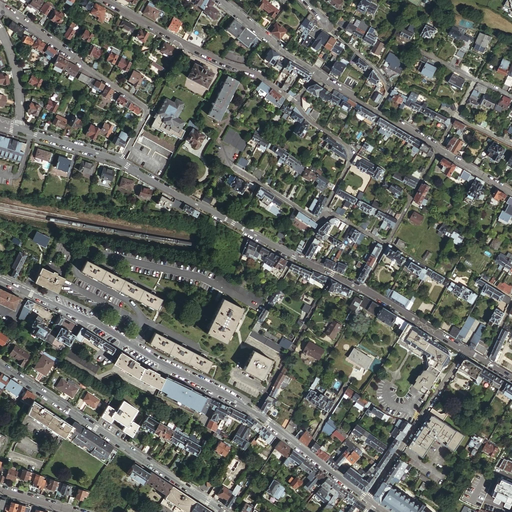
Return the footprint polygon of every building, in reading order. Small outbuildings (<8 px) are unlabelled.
[(40,0),(30,0),(27,5),(31,7),(32,5),(38,9),(43,1),(40,0)] [(90,9),(93,4),(88,0),(80,0),(79,2),(90,9)] [(204,8),(207,3),(202,0),(195,0),(193,2),(199,6),(200,5),(204,8)] [(211,6),(214,3),(210,0),(208,0),(207,3),(204,8),(202,11),(207,14),(207,16),(208,17),(210,17),(211,17),(214,13),(216,14),(218,11),(211,6)] [(247,14),(251,8),(241,0),(230,0),(231,0),(247,14)] [(262,8),(265,10),(270,4),(264,0),(260,0),(256,5),(261,9),(262,8)] [(371,2),(371,0),(366,0),(367,0),(366,0),(362,0),(360,5),(367,9),(371,2)] [(51,3),(48,1),(45,6),(44,5),(41,9),(43,11),(42,12),(46,15),(51,7),(49,6),(51,3)] [(143,5),(139,11),(155,19),(159,11),(153,7),(154,4),(149,2),(147,6),(143,5)] [(371,2),(367,9),(375,13),(379,6),(371,2)] [(102,22),(106,14),(103,12),(104,9),(96,4),(91,12),(93,13),(97,15),(96,17),(95,18),(102,22)] [(270,4),(265,10),(268,13),(269,14),(273,18),(277,13),(277,12),(278,11),(270,4)] [(54,10),(49,18),(53,21),(54,20),(60,23),(63,19),(61,18),(64,14),(60,11),(59,12),(54,10)] [(176,31),(182,21),(174,16),(169,27),(176,31)] [(313,17),(314,16),(311,21),(313,22),(318,25),(318,26),(320,24),(319,21),(313,17)] [(346,30),(354,34),(362,20),(359,18),(358,18),(354,16),(346,30)] [(348,21),(342,17),(337,24),(344,28),(348,21)] [(38,24),(43,27),(47,20),(42,18),(38,24)] [(311,21),(307,18),(302,26),(307,30),(313,22),(311,21)] [(226,29),(237,38),(245,27),(234,19),(226,29)] [(261,25),(265,28),(270,22),(266,19),(261,25)] [(125,21),(122,20),(120,25),(124,27),(129,30),(130,29),(133,31),(135,26),(132,25),(133,24),(125,20),(125,21)] [(362,37),(369,24),(362,20),(354,34),(362,37)] [(13,36),(19,41),(22,34),(25,29),(12,21),(8,27),(15,32),(13,36)] [(72,22),(64,34),(65,35),(65,36),(70,39),(75,30),(73,29),(76,24),(72,22)] [(318,25),(313,22),(307,30),(306,30),(311,34),(313,31),(318,25)] [(271,33),(279,40),(286,31),(276,23),(274,26),(275,27),(271,33)] [(438,29),(427,23),(422,34),(426,37),(427,35),(431,37),(434,33),(436,34),(438,29)] [(464,34),(468,28),(454,23),(449,33),(459,39),(462,33),(464,34)] [(408,30),(415,33),(417,27),(410,25),(408,30)] [(187,40),(192,31),(193,28),(189,26),(183,38),(187,40)] [(377,39),(378,36),(373,33),(376,28),(372,26),(365,40),(374,45),(375,43),(377,40),(377,39)] [(248,46),(256,36),(245,27),(237,38),(248,46)] [(411,39),(414,34),(404,28),(401,34),(399,33),(396,38),(397,41),(408,46),(411,45),(413,40),(411,39)] [(90,32),(86,29),(81,36),(88,41),(93,34),(92,33),(93,33),(91,31),(90,32)] [(149,34),(140,29),(135,37),(144,42),(149,34)] [(332,36),(324,30),(320,36),(317,39),(317,40),(327,45),(332,36)] [(187,40),(201,47),(205,40),(192,31),(187,40)] [(34,40),(36,37),(33,35),(31,39),(30,38),(30,37),(28,36),(27,37),(24,35),(21,40),(27,43),(28,42),(31,44),(34,40)] [(487,47),(490,39),(480,35),(476,43),(487,47)] [(338,40),(332,36),(327,45),(333,48),(338,40)] [(349,43),(356,48),(359,43),(352,38),(349,43)] [(45,51),(48,46),(38,39),(33,46),(44,53),(45,51)] [(71,46),(75,48),(79,41),(76,39),(71,46)] [(341,45),(343,42),(338,39),(338,40),(333,48),(340,53),(344,47),(341,45)] [(385,48),(386,45),(377,40),(375,43),(376,43),(383,46),(383,47),(385,48)] [(437,52),(442,43),(436,40),(432,49),(437,52)] [(172,56),(176,48),(165,43),(161,50),(165,52),(165,51),(169,53),(168,54),(172,56)] [(379,53),(383,47),(383,46),(376,43),(372,50),(379,53)] [(91,44),(86,52),(92,55),(92,54),(97,57),(101,49),(91,44)] [(59,53),(48,46),(45,51),(52,56),(51,57),(55,60),(59,53)] [(361,52),(367,57),(370,52),(361,47),(360,48),(361,52)] [(277,58),(280,54),(272,48),(267,54),(266,53),(263,57),(273,64),(277,58)] [(463,59),(466,52),(459,49),(456,55),(463,59)] [(228,51),(223,57),(229,60),(237,63),(246,64),(251,57),(239,55),(233,53),(228,51)] [(118,55),(111,52),(108,59),(110,60),(114,63),(118,55)] [(389,67),(401,73),(407,61),(390,52),(385,61),(391,64),(389,67)] [(60,53),(54,65),(60,68),(57,74),(61,75),(64,69),(68,61),(69,60),(60,53)] [(369,66),(370,65),(355,53),(352,57),(357,61),(356,63),(366,69),(368,66),(369,66)] [(289,60),(280,54),(277,58),(279,59),(275,66),(280,69),(284,62),(286,64),(289,60)] [(347,65),(349,61),(341,54),(335,63),(339,65),(341,61),(347,65)] [(427,63),(430,59),(423,55),(420,60),(422,61),(418,69),(432,76),(437,68),(427,63)] [(132,62),(122,56),(118,64),(123,67),(121,71),(126,74),(132,62)] [(507,69),(511,61),(504,58),(501,65),(500,64),(499,67),(496,66),(495,70),(507,75),(509,70),(507,69)] [(314,65),(319,69),(323,63),(318,59),(314,65)] [(295,64),(289,60),(286,64),(282,71),(286,74),(288,72),(290,73),(295,64)] [(73,77),(78,67),(68,61),(64,69),(67,70),(66,72),(70,74),(70,75),(73,77)] [(164,71),(166,68),(153,61),(152,64),(161,70),(162,69),(164,71)] [(202,67),(194,63),(187,77),(192,80),(193,79),(202,83),(201,84),(206,87),(213,73),(206,69),(207,67),(203,65),(202,67)] [(305,70),(295,64),(290,73),(294,75),(296,72),(301,75),(305,70)] [(322,71),(328,76),(331,70),(326,65),(322,71)] [(378,84),(381,78),(374,69),(374,68),(369,78),(375,82),(378,84)] [(11,74),(11,69),(2,70),(3,73),(0,73),(0,82),(3,82),(3,83),(9,83),(7,74),(11,74)] [(143,75),(134,70),(128,79),(134,82),(133,84),(137,87),(143,75)] [(312,75),(305,70),(301,75),(303,77),(302,79),(307,82),(312,75)] [(328,76),(338,81),(341,76),(331,70),(328,76)] [(89,83),(92,78),(92,77),(81,72),(79,78),(89,83)] [(461,89),(466,80),(454,74),(449,82),(461,89)] [(39,88),(42,81),(43,78),(37,75),(36,77),(33,75),(29,82),(39,88)] [(239,80),(228,75),(207,115),(218,120),(239,80)] [(343,84),(347,86),(351,79),(347,77),(343,84)] [(102,90),(105,85),(104,84),(92,78),(89,83),(88,85),(93,87),(94,85),(102,90)] [(266,92),(270,87),(261,81),(255,89),(258,92),(260,88),(266,92)] [(488,87),(478,82),(475,88),(486,93),(486,91),(488,87)] [(310,87),(307,91),(318,97),(319,96),(322,90),(323,89),(317,84),(310,87)] [(109,98),(114,90),(107,86),(102,93),(105,96),(105,97),(107,98),(108,98),(109,98)] [(263,97),(266,92),(260,88),(258,92),(257,93),(258,94),(258,96),(260,98),(262,97),(262,96),(263,97)] [(278,99),(281,95),(270,88),(267,92),(278,99)] [(373,92),(370,97),(379,102),(383,94),(377,91),(379,88),(376,88),(375,90),(373,92)] [(322,90),(319,96),(320,97),(321,100),(324,99),(328,101),(329,100),(332,95),(329,93),(329,92),(326,91),(322,90)] [(410,98),(393,90),(390,95),(394,97),(393,99),(401,103),(402,103),(403,101),(407,103),(410,98)] [(420,94),(413,90),(410,95),(418,99),(420,94)] [(338,92),(335,91),(332,95),(329,100),(338,105),(338,104),(343,96),(340,94),(338,98),(336,96),(338,92)] [(490,93),(486,91),(486,93),(482,101),(480,104),(483,106),(484,104),(493,108),(497,100),(489,96),(490,93)] [(479,105),(480,104),(482,101),(478,99),(479,98),(476,96),(477,94),(473,93),(467,102),(477,107),(479,105)] [(510,103),(511,99),(502,94),(500,98),(502,99),(499,104),(497,103),(493,112),(499,114),(502,106),(509,109),(511,104),(510,103)] [(124,106),(128,108),(129,107),(131,102),(120,95),(117,100),(120,103),(120,104),(120,106),(121,107),(123,107),(124,106)] [(343,96),(338,104),(349,111),(352,106),(355,108),(357,104),(352,101),(350,104),(347,102),(349,99),(343,96)] [(180,138),(184,130),(181,129),(185,121),(178,117),(185,104),(176,99),(174,102),(166,98),(157,113),(156,112),(154,117),(155,118),(151,125),(158,129),(159,128),(171,135),(172,134),(180,138)] [(311,109),(313,106),(302,98),(303,107),(308,114),(311,109)] [(424,105),(410,98),(407,103),(406,105),(420,112),(421,110),(424,106),(424,105)] [(41,102),(33,99),(32,103),(31,103),(28,111),(33,113),(33,114),(38,115),(41,106),(40,105),(41,102)] [(48,99),(45,107),(50,110),(50,111),(54,113),(58,105),(48,99)] [(138,113),(141,109),(131,102),(129,107),(138,113)] [(292,110),(295,106),(293,104),(292,104),(289,108),(283,105),(280,109),(284,112),(282,116),(286,119),(292,110)] [(357,104),(355,108),(354,110),(356,112),(365,117),(369,111),(357,104)] [(300,121),(303,117),(295,106),(292,110),(293,110),(290,115),(300,121)] [(436,119),(439,114),(424,106),(421,110),(424,112),(424,113),(436,119)] [(313,111),(311,109),(308,114),(316,122),(322,112),(314,108),(313,111)] [(380,118),(369,111),(365,117),(377,124),(380,118)] [(67,118),(56,114),(52,123),(57,125),(58,124),(64,127),(67,118)] [(448,118),(439,114),(436,119),(445,124),(444,126),(448,128),(453,118),(449,116),(448,118)] [(303,132),(310,123),(303,117),(300,121),(293,131),(303,139),(306,135),(303,132)] [(80,121),(73,118),(69,125),(75,129),(76,127),(80,129),(84,121),(81,120),(80,121)] [(390,124),(380,118),(377,124),(387,130),(390,124)] [(481,125),(486,127),(489,121),(484,119),(481,125)] [(466,125),(456,120),(454,124),(455,125),(455,126),(456,127),(459,129),(460,129),(461,130),(462,128),(463,129),(466,125)] [(109,125),(105,123),(101,130),(106,133),(106,134),(108,135),(111,131),(113,132),(114,131),(115,131),(117,128),(109,124),(109,125)] [(396,127),(390,124),(387,130),(393,133),(396,127)] [(91,139),(94,140),(100,130),(91,125),(86,135),(92,138),(91,139)] [(241,151),(249,138),(229,127),(222,140),(241,151)] [(142,135),(173,152),(176,146),(146,128),(142,135)] [(400,137),(403,131),(398,128),(395,134),(400,137)] [(261,134),(255,130),(254,134),(253,133),(251,138),(258,143),(262,135),(261,134)] [(185,138),(185,139),(193,143),(192,145),(197,148),(204,135),(197,131),(195,134),(192,133),(191,135),(188,134),(187,134),(185,138)] [(405,140),(408,134),(403,131),(400,137),(405,140)] [(433,138),(440,141),(444,135),(437,131),(433,138)] [(122,146),(119,153),(122,154),(125,148),(124,147),(126,142),(125,142),(129,135),(124,132),(120,139),(116,137),(113,142),(117,145),(118,144),(122,146)] [(337,141),(325,134),(322,138),(329,143),(325,149),(329,152),(331,149),(337,141)] [(348,134),(344,140),(349,144),(353,137),(348,134)] [(266,147),(269,142),(264,139),(266,137),(262,135),(258,143),(261,144),(266,147)] [(26,144),(0,136),(0,156),(20,163),(26,144)] [(451,150),(454,146),(458,139),(453,136),(451,140),(447,148),(451,150)] [(418,140),(412,137),(409,142),(405,148),(407,149),(409,146),(408,146),(410,143),(414,146),(418,140)] [(464,142),(458,139),(454,146),(459,149),(464,142)] [(412,151),(418,154),(420,149),(423,144),(418,140),(414,146),(412,151)] [(342,145),(337,141),(331,149),(341,156),(342,155),(345,150),(342,145)] [(494,141),(489,149),(491,151),(490,152),(496,156),(495,157),(498,159),(499,158),(500,159),(501,156),(502,154),(503,154),(506,150),(497,144),(498,143),(494,141)] [(284,151),(284,150),(272,142),(269,147),(280,156),(284,151)] [(366,142),(362,149),(365,151),(366,149),(371,152),(374,147),(366,142)] [(432,157),(434,153),(433,149),(423,144),(420,149),(428,154),(428,155),(432,157)] [(51,153),(37,148),(35,157),(48,161),(51,153)] [(285,159),(289,154),(284,151),(280,156),(285,159)] [(301,170),(305,166),(289,154),(285,159),(283,162),(289,166),(289,165),(295,169),(291,176),(296,179),(301,170)] [(363,158),(357,155),(354,161),(357,162),(360,164),(363,158)] [(69,160),(58,156),(55,167),(67,171),(68,168),(69,167),(69,165),(68,164),(69,160)] [(379,167),(363,158),(360,164),(358,167),(373,177),(379,167)] [(457,166),(444,158),(441,163),(444,165),(444,166),(442,170),(445,172),(445,173),(448,175),(450,176),(450,175),(451,176),(457,166)] [(399,159),(395,166),(401,168),(403,165),(408,168),(410,165),(399,159)] [(94,165),(82,161),(79,171),(90,174),(94,165)] [(384,170),(379,167),(373,177),(378,180),(381,174),(383,175),(385,172),(383,171),(384,170)] [(114,171),(103,168),(100,177),(111,181),(114,171)] [(310,178),(315,180),(317,174),(305,169),(301,176),(309,180),(310,178)] [(399,179),(402,174),(396,171),(397,170),(395,169),(393,173),(395,174),(394,177),(399,179)] [(414,173),(419,177),(421,173),(414,169),(412,172),(414,173)] [(471,174),(464,170),(461,178),(467,182),(471,174)] [(329,181),(318,173),(317,174),(315,180),(319,183),(325,186),(323,188),(325,189),(327,185),(329,181)] [(233,179),(234,177),(230,174),(225,183),(229,185),(230,183),(229,182),(231,178),(233,179)] [(403,182),(408,184),(412,176),(408,174),(406,177),(403,182)] [(408,184),(415,188),(420,179),(419,179),(412,175),(412,176),(408,184)] [(247,183),(234,176),(234,177),(233,179),(231,178),(229,182),(230,183),(229,185),(236,190),(237,192),(240,193),(241,193),(247,183)] [(135,191),(137,184),(134,183),(134,181),(122,177),(119,186),(135,191)] [(477,177),(469,193),(473,195),(473,196),(475,197),(476,197),(480,199),(480,198),(482,199),(484,196),(484,195),(484,194),(483,193),(485,189),(481,187),(484,182),(477,177)] [(327,185),(333,189),(335,184),(330,181),(329,181),(327,185)] [(394,187),(386,182),(383,186),(395,194),(396,192),(400,194),(403,190),(397,186),(395,188),(394,187)] [(300,185),(296,183),(289,193),(293,196),(300,185)] [(426,195),(430,186),(426,183),(425,184),(422,183),(418,190),(426,195)] [(260,186),(255,195),(261,198),(260,199),(268,204),(269,203),(274,195),(260,186)] [(151,191),(141,187),(138,195),(148,199),(151,191)] [(507,195),(493,187),(489,196),(492,198),(493,196),(496,198),(495,199),(499,201),(500,198),(504,200),(507,195)] [(349,194),(339,188),(336,193),(347,199),(349,194)] [(424,198),(426,195),(418,190),(414,198),(417,199),(416,200),(417,201),(416,202),(420,204),(421,203),(425,205),(428,200),(424,198)] [(206,192),(202,199),(209,203),(213,196),(206,192)] [(311,212),(317,217),(328,198),(322,194),(319,198),(312,210),(311,212)] [(356,205),(360,199),(349,194),(347,199),(354,203),(353,205),(353,208),(355,208),(356,205)] [(171,203),(172,201),(161,195),(157,203),(167,209),(171,203)] [(274,195),(269,203),(278,208),(279,206),(283,201),(274,195)] [(319,198),(316,196),(308,208),(312,210),(319,198)] [(511,220),(511,198),(510,197),(507,202),(510,204),(502,218),(510,223),(511,220)] [(187,205),(175,198),(172,201),(171,203),(181,209),(182,208),(197,216),(199,211),(187,205)] [(376,208),(360,200),(360,199),(356,205),(359,207),(369,214),(369,213),(372,215),(376,208)] [(377,208),(381,201),(376,199),(372,206),(377,208)] [(291,207),(283,201),(279,206),(281,207),(280,209),(286,213),(291,207)] [(386,204),(381,201),(377,208),(382,211),(386,204)] [(382,220),(385,213),(376,208),(372,215),(371,216),(374,217),(374,216),(382,220)] [(287,223),(290,225),(295,217),(298,211),(294,209),(289,219),(287,223)] [(298,211),(295,217),(314,229),(317,224),(298,211)] [(414,211),(410,219),(419,224),(424,216),(414,211)] [(394,227),(398,220),(385,213),(382,220),(379,226),(382,228),(387,221),(389,223),(389,224),(394,227)] [(359,225),(358,226),(365,230),(371,217),(368,216),(365,222),(359,225)] [(332,218),(320,229),(327,233),(337,217),(332,218)] [(439,230),(444,221),(440,219),(439,220),(436,218),(432,226),(439,230)] [(446,234),(449,228),(447,227),(448,223),(444,221),(439,230),(437,233),(440,235),(442,232),(446,234)] [(451,225),(449,228),(446,234),(451,237),(451,236),(456,227),(451,225)] [(355,241),(361,232),(354,227),(352,230),(350,229),(344,238),(349,241),(350,239),(355,242),(355,241)] [(456,227),(451,236),(455,237),(457,239),(462,241),(464,237),(459,234),(460,233),(461,231),(456,227)] [(327,233),(320,229),(316,236),(321,239),(322,238),(324,239),(327,233)] [(49,237),(38,232),(33,240),(38,243),(38,242),(45,245),(49,237)] [(366,235),(361,232),(355,241),(359,243),(364,236),(366,235)] [(76,244),(61,236),(52,254),(67,262),(76,244)] [(256,242),(249,238),(244,251),(248,254),(250,251),(253,254),(258,257),(263,246),(256,242)] [(337,239),(335,238),(332,243),(343,249),(344,247),(346,244),(337,239)] [(399,238),(396,245),(402,248),(406,242),(399,238)] [(496,250),(501,241),(493,238),(489,246),(496,250)] [(301,241),(294,253),(298,255),(300,253),(303,249),(301,248),(304,243),(301,241)] [(307,257),(311,259),(315,251),(317,247),(318,245),(313,242),(306,254),(307,257)] [(382,245),(378,242),(377,244),(376,243),(374,244),(372,248),(373,249),(374,250),(372,254),(377,257),(383,247),(382,245)] [(358,246),(354,243),(349,251),(352,253),(355,248),(356,248),(358,246)] [(403,264),(405,265),(409,259),(400,254),(402,251),(398,249),(397,252),(391,248),(393,246),(389,244),(383,253),(387,255),(394,260),(389,268),(391,269),(396,261),(402,265),(403,264)] [(267,249),(263,246),(258,257),(264,260),(260,267),(261,268),(271,251),(267,249)] [(427,261),(432,253),(428,250),(423,258),(427,261)] [(273,267),(274,265),(280,256),(275,253),(271,251),(261,268),(262,268),(264,268),(265,265),(265,264),(266,263),(273,267)] [(15,268),(19,270),(26,255),(27,253),(24,252),(23,254),(19,252),(13,266),(15,268)] [(505,255),(501,252),(496,260),(500,263),(504,258),(503,257),(505,255)] [(371,268),(377,257),(372,254),(365,264),(371,268)] [(441,263),(447,266),(451,258),(446,255),(441,263)] [(504,258),(500,263),(505,266),(510,258),(505,255),(503,257),(504,258)] [(284,267),(288,260),(284,258),(280,256),(274,265),(282,269),(284,267)] [(327,258),(324,264),(329,266),(333,268),(337,262),(327,258)] [(405,265),(420,274),(423,276),(427,269),(424,268),(425,265),(413,258),(411,260),(409,259),(405,265)] [(447,266),(450,268),(455,260),(451,258),(447,266)] [(163,299),(87,260),(81,271),(157,310),(163,299)] [(340,271),(344,273),(348,264),(345,262),(344,263),(340,261),(336,269),(340,271)] [(269,273),(273,267),(266,263),(265,264),(265,265),(264,268),(262,268),(269,273)] [(289,268),(302,273),(304,268),(298,265),(292,263),(289,268)] [(364,281),(371,268),(365,264),(358,278),(364,281)] [(60,289),(65,279),(42,267),(35,282),(58,293),(60,289)] [(448,279),(428,267),(427,269),(423,276),(422,278),(425,280),(428,274),(430,276),(442,283),(447,286),(450,280),(448,279)] [(13,271),(11,276),(15,278),(19,270),(15,268),(14,269),(13,271)] [(311,277),(311,276),(311,275),(312,276),(314,272),(313,272),(309,270),(304,268),(302,273),(311,277)] [(31,270),(27,278),(33,281),(37,272),(31,270)] [(325,284),(329,277),(322,274),(314,271),(313,272),(314,272),(312,276),(311,275),(311,276),(317,280),(325,284)] [(240,285),(218,272),(214,279),(260,304),(264,298),(243,287),(240,285)] [(475,282),(484,287),(486,283),(478,278),(475,282)] [(350,296),(353,290),(338,282),(331,279),(326,288),(327,289),(328,291),(330,292),(331,292),(332,292),(333,292),(337,294),(338,292),(350,296)] [(462,288),(450,280),(447,286),(446,287),(453,290),(452,291),(458,294),(457,296),(460,297),(461,296),(473,303),(478,294),(463,285),(462,288)] [(504,287),(503,289),(509,293),(511,290),(509,288),(509,287),(508,286),(507,285),(506,287),(505,286),(506,283),(503,281),(501,284),(501,285),(504,287)] [(509,303),(511,298),(486,283),(484,287),(482,290),(500,301),(501,300),(509,303)] [(383,293),(388,296),(392,288),(393,287),(391,286),(390,289),(386,287),(383,293)] [(285,296),(287,292),(278,287),(266,304),(272,308),(281,293),(285,296)] [(19,298),(0,288),(0,303),(14,310),(19,298)] [(396,301),(406,308),(410,300),(392,288),(388,296),(396,301)] [(406,308),(409,310),(413,302),(412,302),(415,297),(413,295),(410,300),(406,308)] [(374,302),(364,296),(362,300),(360,303),(362,304),(361,305),(363,307),(378,317),(384,308),(374,302)] [(360,303),(362,300),(357,297),(357,298),(355,298),(352,303),(353,307),(352,307),(353,307),(346,318),(350,320),(353,315),(360,303)] [(30,310),(35,303),(28,299),(23,305),(30,310)] [(239,307),(222,299),(205,332),(225,342),(243,308),(239,306),(239,307)] [(360,303),(353,315),(357,317),(363,307),(361,305),(362,304),(360,303)] [(23,321),(30,310),(23,305),(19,318),(23,321)] [(257,331),(269,310),(264,308),(251,328),(257,331)] [(400,335),(408,322),(397,316),(384,308),(378,317),(392,325),(394,322),(398,324),(399,323),(401,324),(399,328),(401,329),(398,334),(400,335)] [(499,324),(504,312),(496,309),(488,323),(492,325),(494,321),(499,324)] [(59,327),(64,317),(60,315),(53,326),(59,327)] [(468,315),(463,326),(456,338),(461,341),(463,337),(466,335),(465,333),(469,330),(469,329),(469,328),(471,326),(470,325),(473,322),(472,322),(475,319),(468,315)] [(38,335),(45,340),(50,331),(40,324),(43,320),(37,316),(32,326),(31,327),(34,329),(31,333),(37,338),(38,335)] [(68,319),(64,317),(59,327),(61,328),(62,329),(68,319)] [(200,337),(164,318),(161,324),(197,343),(200,337)] [(343,324),(335,319),(328,332),(336,337),(343,324)] [(448,333),(456,338),(463,326),(455,321),(448,333)] [(408,322),(400,335),(399,337),(408,342),(409,345),(415,349),(418,348),(427,354),(429,365),(426,369),(423,370),(421,374),(419,375),(416,380),(417,381),(413,386),(425,394),(429,389),(431,388),(433,385),(433,383),(444,365),(447,365),(451,358),(448,350),(435,341),(432,340),(431,336),(408,322)] [(474,349),(479,340),(487,326),(481,323),(480,326),(479,326),(478,330),(477,330),(476,333),(475,333),(475,334),(474,338),(473,338),(471,342),(469,346),(474,349)] [(511,328),(511,326),(505,323),(503,329),(508,331),(510,332),(511,328)] [(112,353),(115,348),(82,327),(76,337),(81,341),(84,336),(96,343),(95,344),(102,348),(103,347),(112,353)] [(71,345),(76,337),(74,336),(75,335),(71,333),(72,331),(66,329),(65,331),(62,329),(61,328),(59,333),(56,331),(55,333),(50,331),(45,340),(52,344),(55,338),(69,345),(70,344),(71,345)] [(286,348),(257,331),(251,328),(247,335),(282,354),(286,348)] [(508,331),(503,329),(498,339),(503,342),(508,331)] [(0,341),(4,344),(6,342),(8,343),(10,339),(0,332),(0,341)] [(212,361),(155,332),(150,343),(207,373),(212,361)] [(55,338),(52,344),(67,352),(69,348),(71,345),(70,344),(69,345),(55,338)] [(498,339),(494,347),(499,350),(503,342),(498,339)] [(489,346),(479,340),(474,349),(479,352),(483,355),(485,354),(489,346)] [(325,350),(309,341),(304,351),(304,352),(300,354),(301,358),(305,361),(308,359),(308,354),(308,353),(319,359),(325,350)] [(14,367),(19,371),(29,356),(15,346),(9,354),(19,360),(14,367)] [(490,359),(494,361),(499,350),(494,347),(490,357),(490,359)] [(97,373),(101,367),(97,364),(97,365),(85,358),(86,357),(81,354),(80,354),(69,348),(67,352),(66,354),(97,373)] [(373,359),(354,348),(349,357),(367,369),(373,359)] [(271,360),(253,350),(242,369),(260,379),(265,370),(268,371),(271,364),(269,363),(271,360)] [(159,389),(165,378),(158,375),(159,373),(150,369),(149,370),(143,367),(137,363),(138,362),(120,351),(114,363),(136,377),(159,389)] [(54,361),(43,355),(35,368),(45,375),(54,361)] [(477,378),(483,368),(475,364),(467,359),(465,359),(457,371),(467,378),(470,374),(477,378)] [(491,383),(496,376),(490,372),(483,368),(477,378),(475,382),(479,385),(483,377),(484,378),(484,379),(491,383)] [(289,384),(292,378),(286,375),(281,372),(277,380),(275,386),(279,388),(283,381),(289,384)] [(10,378),(2,373),(0,375),(0,386),(4,389),(5,388),(10,378)] [(165,378),(159,389),(166,393),(166,395),(202,413),(204,414),(208,405),(211,399),(204,395),(203,396),(201,395),(201,394),(185,386),(166,376),(165,378)] [(499,388),(504,381),(499,378),(496,376),(491,383),(499,388)] [(22,386),(10,378),(5,388),(17,395),(22,386)] [(78,389),(62,378),(56,386),(72,397),(78,389)] [(511,398),(511,385),(504,381),(499,388),(498,391),(501,394),(502,392),(511,398)] [(275,386),(274,387),(272,390),(269,394),(275,397),(279,388),(275,386)] [(310,387),(309,389),(311,390),(307,397),(323,407),(328,401),(323,397),(325,394),(322,392),(321,393),(317,391),(313,389),(310,387)] [(360,396),(348,387),(345,393),(357,401),(360,396)] [(33,400),(35,395),(26,389),(22,398),(31,404),(33,400)] [(159,389),(156,395),(193,414),(194,412),(201,415),(202,413),(166,395),(166,393),(159,389)] [(99,399),(88,392),(83,400),(95,407),(99,399)] [(328,401),(323,407),(329,411),(335,402),(329,398),(330,397),(325,394),(323,397),(328,401)] [(272,402),(279,406),(281,402),(268,396),(261,410),(266,414),(272,402)] [(357,401),(364,406),(363,411),(364,412),(367,408),(365,406),(368,402),(360,396),(357,401)] [(108,405),(110,401),(107,399),(102,408),(105,410),(108,405)] [(208,405),(211,407),(211,408),(214,410),(218,402),(211,399),(208,405)] [(65,438),(72,426),(33,400),(31,404),(27,413),(65,438)] [(132,436),(138,425),(132,421),(131,422),(130,421),(137,409),(123,400),(116,411),(115,410),(115,409),(108,405),(105,410),(101,416),(110,422),(114,417),(125,425),(123,430),(131,436),(132,436)] [(221,419),(225,413),(228,407),(218,402),(214,410),(206,427),(215,432),(217,428),(218,426),(214,424),(217,417),(221,419)] [(230,416),(234,409),(229,406),(228,407),(225,413),(230,416)] [(385,413),(374,406),(371,411),(368,409),(366,412),(369,414),(372,411),(381,417),(385,413)] [(448,413),(453,417),(457,411),(450,407),(447,413),(448,413)] [(447,413),(446,412),(441,414),(432,408),(428,414),(429,417),(430,417),(433,419),(431,422),(428,420),(427,420),(421,429),(417,434),(409,447),(424,456),(436,438),(456,450),(465,436),(443,421),(448,413),(447,413)] [(237,420),(241,413),(237,411),(234,418),(233,418),(237,420)] [(244,421),(247,416),(241,413),(237,420),(243,423),(244,421)] [(141,425),(152,433),(159,423),(148,416),(148,417),(147,416),(141,425)] [(247,416),(244,421),(250,426),(255,421),(249,417),(247,416)] [(301,425),(292,417),(288,423),(297,431),(301,425)] [(159,423),(152,433),(154,434),(155,433),(160,436),(166,426),(162,424),(164,421),(161,419),(159,423)] [(400,429),(407,433),(412,425),(407,421),(404,420),(403,422),(401,425),(402,426),(400,429)] [(107,465),(117,449),(75,421),(72,426),(65,438),(107,465)] [(257,432),(261,426),(255,421),(250,426),(257,432)] [(335,428),(332,426),(328,423),(323,430),(329,436),(335,429),(335,428)] [(359,425),(357,424),(352,431),(357,434),(362,427),(361,427),(359,425)] [(168,440),(174,431),(171,429),(166,426),(160,436),(166,439),(165,441),(167,442),(167,441),(168,440)] [(254,432),(250,429),(244,426),(239,434),(238,436),(244,439),(248,442),(251,437),(254,432)] [(271,442),(275,437),(261,426),(257,432),(271,442)] [(401,441),(407,433),(400,429),(396,426),(391,434),(396,437),(401,441)] [(366,430),(362,427),(357,434),(361,437),(366,430)] [(26,428),(23,434),(41,444),(45,438),(26,428)] [(175,429),(174,431),(168,440),(173,443),(174,443),(173,444),(174,445),(181,433),(177,430),(175,429)] [(307,446),(312,439),(301,430),(295,437),(307,446)] [(347,435),(341,430),(339,432),(345,438),(347,435)] [(370,433),(366,430),(361,437),(365,440),(370,433)] [(484,438),(474,432),(471,436),(473,438),(473,439),(474,441),(472,444),(473,448),(472,449),(469,455),(469,456),(473,458),(482,442),(484,438)] [(178,454),(182,448),(187,440),(189,437),(181,433),(174,445),(175,446),(176,445),(177,445),(178,446),(178,447),(176,450),(176,451),(176,452),(177,453),(178,454)] [(239,434),(237,433),(232,440),(241,444),(244,439),(238,436),(239,434)] [(370,433),(365,440),(369,443),(374,436),(370,433)] [(195,437),(190,434),(189,437),(187,440),(182,448),(189,452),(193,445),(196,440),(194,439),(195,437)] [(332,439),(329,436),(320,446),(319,448),(323,451),(330,443),(329,442),(332,439)] [(379,439),(378,439),(374,436),(369,443),(374,446),(379,439)] [(401,441),(396,437),(394,440),(391,445),(396,449),(401,441)] [(484,438),(482,442),(485,444),(483,449),(489,453),(489,454),(493,456),(497,449),(490,444),(492,442),(484,438)] [(244,439),(241,444),(240,447),(241,448),(238,452),(241,454),(249,442),(248,442),(244,439)] [(381,441),(379,439),(374,446),(378,449),(383,442),(381,441)] [(189,452),(196,456),(201,447),(197,445),(198,442),(196,440),(193,445),(189,452)] [(345,449),(342,452),(343,453),(347,457),(354,450),(355,449),(357,447),(348,440),(345,444),(348,447),(346,450),(345,449)] [(219,441),(214,449),(218,452),(217,453),(219,454),(220,453),(224,455),(230,446),(226,444),(226,445),(219,441)] [(287,457),(292,450),(280,441),(274,448),(287,457)] [(311,448),(310,449),(315,453),(319,448),(320,446),(316,442),(311,448)] [(388,450),(391,445),(388,443),(387,445),(383,442),(378,449),(382,452),(382,454),(381,455),(382,456),(384,453),(386,453),(388,450)] [(142,450),(146,453),(150,446),(146,443),(146,444),(142,450)] [(18,446),(15,453),(45,465),(47,459),(18,446)] [(287,457),(274,448),(274,449),(286,459),(287,457)] [(323,451),(319,448),(315,453),(325,461),(329,456),(323,451)] [(286,459),(290,462),(292,458),(299,464),(303,459),(292,450),(287,457),(286,459)] [(347,457),(354,463),(356,462),(360,457),(354,450),(347,457)] [(511,475),(511,453),(505,450),(494,467),(511,475)] [(343,453),(336,461),(340,465),(347,457),(343,453)] [(391,457),(386,453),(384,453),(382,456),(381,457),(388,461),(391,457)] [(378,465),(383,469),(388,461),(381,457),(382,456),(381,455),(380,454),(377,459),(380,462),(378,465)] [(182,459),(177,456),(169,469),(174,472),(182,459)] [(331,466),(336,461),(329,456),(325,461),(331,466)] [(404,461),(399,458),(397,462),(394,465),(403,471),(406,467),(409,469),(411,466),(404,461)] [(301,469),(303,470),(308,463),(303,459),(299,464),(298,465),(302,469),(301,469)] [(145,481),(151,472),(135,461),(127,473),(143,484),(145,481)] [(336,461),(331,466),(336,470),(340,465),(336,461)] [(358,472),(351,467),(344,475),(356,484),(363,475),(364,474),(365,472),(366,473),(369,470),(372,467),(375,463),(373,461),(364,471),(361,468),(359,471),(360,472),(359,473),(358,472)] [(303,470),(304,472),(305,471),(308,473),(310,471),(314,467),(308,463),(303,470)] [(383,469),(378,465),(375,463),(372,467),(380,472),(383,469)] [(397,477),(399,479),(404,472),(403,471),(394,465),(392,469),(389,473),(396,477),(396,476),(397,477)] [(17,477),(20,469),(10,466),(6,477),(15,481),(17,477)] [(314,476),(318,471),(314,467),(310,471),(311,472),(307,477),(310,480),(314,476)] [(380,472),(372,467),(369,470),(378,476),(380,472)] [(33,473),(20,468),(20,469),(17,477),(28,480),(28,479),(31,480),(33,473)] [(475,470),(459,500),(473,507),(479,508),(491,511),(492,511),(505,511),(506,511),(483,503),(493,479),(476,469),(475,470)] [(314,476),(321,482),(327,477),(327,476),(319,470),(318,471),(314,476)] [(375,480),(378,476),(369,470),(366,473),(370,476),(375,480)] [(166,495),(172,486),(151,472),(145,481),(166,495)] [(48,478),(33,473),(31,480),(34,481),(34,482),(40,484),(38,488),(43,489),(43,488),(48,478)] [(396,479),(397,477),(396,476),(396,477),(389,473),(386,477),(384,480),(389,484),(389,483),(392,485),(395,481),(396,479)] [(419,487),(422,490),(431,480),(423,474),(420,477),(425,481),(419,487)] [(363,475),(356,484),(362,488),(365,483),(367,480),(365,479),(365,480),(363,478),(363,477),(364,477),(365,476),(363,475)] [(316,481),(320,484),(321,482),(314,476),(310,480),(305,484),(308,488),(316,481)] [(375,480),(370,476),(369,478),(367,480),(365,483),(370,487),(375,480)] [(303,482),(296,477),(290,486),(294,489),(296,487),(297,488),(299,486),(303,482)] [(330,486),(333,482),(327,477),(321,482),(320,484),(319,484),(322,486),(320,488),(326,494),(327,493),(328,494),(329,492),(328,491),(331,487),(330,486)] [(61,482),(48,478),(43,488),(47,489),(48,487),(58,491),(61,482)] [(279,483),(273,479),(265,490),(271,494),(279,483)] [(511,483),(503,479),(501,483),(499,482),(498,485),(496,484),(494,488),(496,489),(494,495),(496,496),(495,500),(500,502),(502,498),(507,501),(505,505),(511,507),(511,504),(511,483)] [(392,486),(392,485),(389,483),(389,484),(384,480),(381,485),(377,490),(386,496),(389,491),(392,486)] [(61,482),(58,491),(71,495),(74,490),(70,488),(71,486),(61,482)] [(333,496),(339,487),(333,482),(330,486),(331,487),(328,491),(329,492),(333,496)] [(223,504),(228,507),(236,495),(235,495),(240,487),(236,484),(231,492),(227,499),(223,504)] [(208,495),(212,497),(218,488),(214,485),(208,495)] [(185,511),(189,511),(196,501),(172,486),(166,495),(164,497),(184,511),(185,511)] [(227,499),(231,492),(222,486),(217,495),(222,499),(223,497),(227,499)] [(394,488),(392,486),(389,491),(386,496),(385,497),(382,502),(395,511),(431,511),(430,511),(428,511),(423,508),(421,507),(419,506),(419,504),(417,504),(415,502),(414,500),(412,501),(410,499),(410,497),(408,497),(406,496),(405,494),(403,494),(401,493),(401,491),(399,491),(397,490),(396,488),(394,488)] [(346,492),(339,487),(333,496),(331,498),(329,501),(324,508),(331,509),(332,507),(334,507),(334,506),(331,505),(337,497),(338,497),(339,495),(342,498),(346,492)] [(319,489),(313,495),(315,497),(316,495),(320,499),(326,504),(329,501),(325,497),(327,495),(326,494),(320,488),(319,489)] [(87,497),(90,492),(81,489),(76,497),(83,499),(84,496),(87,497)] [(386,496),(377,490),(374,495),(375,497),(382,502),(385,497),(386,496)] [(357,500),(347,493),(343,498),(349,503),(347,505),(346,506),(342,510),(344,511),(346,511),(347,511),(357,500)] [(160,503),(174,511),(183,511),(184,511),(164,497),(160,503)] [(365,506),(357,500),(347,511),(353,511),(357,508),(361,511),(364,506),(365,507),(365,506)] [(212,511),(196,501),(189,511),(212,511)] [(6,505),(5,510),(10,511),(15,511),(17,504),(11,502),(9,506),(6,505)] [(250,511),(253,508),(245,503),(238,511),(250,511)]
